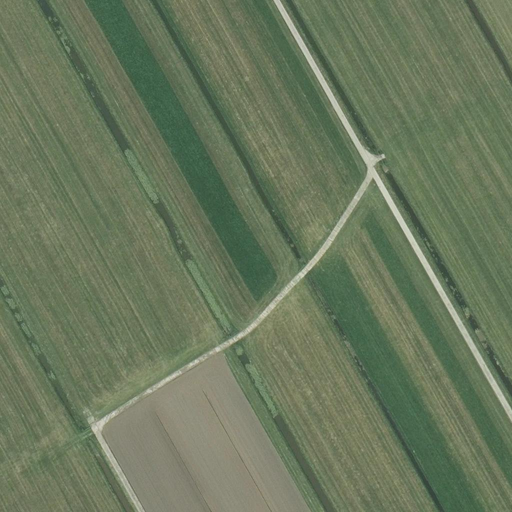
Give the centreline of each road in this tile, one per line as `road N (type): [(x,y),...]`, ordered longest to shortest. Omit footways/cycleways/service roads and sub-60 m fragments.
road 1 (track): [(372,170),(332,235),(252,326),(94,426),(141,511)]
road 2 (track): [(275,0),(511,417)]
